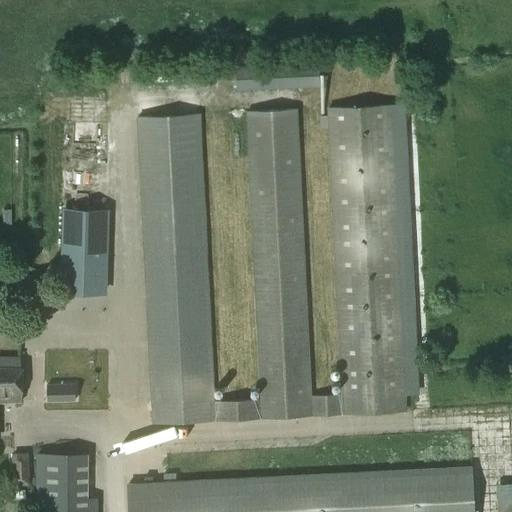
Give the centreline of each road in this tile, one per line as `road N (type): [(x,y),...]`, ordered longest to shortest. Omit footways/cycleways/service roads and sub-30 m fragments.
road 1 (unknown): [(417,423),(115,430),(44,418),(33,382),(40,297)]
road 2 (unknown): [(209,90),(141,103),(128,320)]
